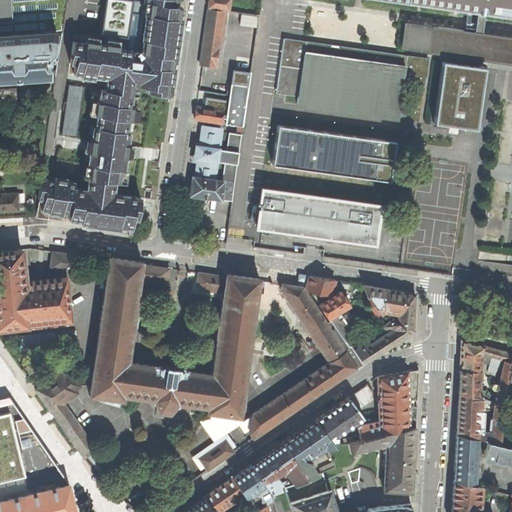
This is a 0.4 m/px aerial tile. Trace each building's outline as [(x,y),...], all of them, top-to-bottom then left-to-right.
[(0,0),(0,33),(13,33),(10,0),(0,0)] [(10,0),(13,33),(57,30),(60,30),(64,0),(10,0)] [(100,89),(88,177),(114,181),(119,181),(121,169),(123,169),(125,155),(127,145),(129,131),(127,131),(133,81),(138,82),(138,85),(147,86),(147,91),(168,94),(173,62),(180,6),(174,5),(175,0),(143,0),(143,1),(140,1),(135,0),(104,0),(103,9),(110,10),(103,53),(96,52),(97,44),(72,41),(69,62),(74,63),(73,73),(107,78),(105,90),(100,89)] [(231,0),(209,0),(209,9),(225,11),(230,12),(231,0)] [(511,0),(393,0),(477,12),(484,13),(511,16),(511,0)] [(103,9),(97,44),(96,52),(103,53),(110,10),(103,9)] [(217,67),(225,11),(209,9),(200,65),(217,67)] [(482,32),(484,13),(477,12),(474,31),(482,32)] [(241,14),(239,25),(256,27),(257,16),(241,14)] [(400,49),(429,53),(432,25),(403,21),(400,49)] [(511,36),(482,32),(474,31),(432,25),(429,53),(511,64),(511,36)] [(0,33),(0,81),(51,79),(49,57),(54,53),(57,32),(57,30),(13,33),(0,33)] [(425,83),(429,59),(284,38),(276,93),(298,96),(297,105),(397,120),(403,80),(425,83)] [(461,64),(442,61),(439,79),(433,122),(476,128),(485,67),(461,65),(461,64)] [(251,72),(233,70),(228,100),(206,97),(204,108),(197,107),(196,112),(195,119),(242,126),(251,72)] [(68,85),(61,135),(76,137),(83,87),(68,85)] [(242,134),(229,132),(227,150),(225,162),(222,180),(214,179),(216,161),(218,149),(221,129),(203,126),(201,143),(198,142),(198,145),(197,145),(196,152),(195,158),(196,158),(195,161),(198,161),(196,177),(192,176),(190,195),(232,200),(242,134)] [(394,142),(278,126),(273,163),(389,179),(394,142)] [(140,146),(127,145),(125,155),(139,157),(140,151),(140,146)] [(227,150),(218,149),(216,161),(225,162),(227,150)] [(113,193),(114,181),(88,177),(86,189),(73,187),(74,181),(42,177),(42,178),(41,178),(39,197),(39,198),(50,200),(49,210),(69,213),(69,218),(99,223),(132,227),(133,218),(138,218),(141,197),(113,193)] [(381,203),(260,186),(254,228),(376,245),(381,203)] [(0,192),(0,211),(20,210),(19,192),(0,192)] [(0,251),(0,329),(70,322),(66,277),(67,271),(75,272),(77,255),(52,251),(50,269),(57,270),(55,279),(26,282),(25,278),(22,249),(0,251)] [(142,262),(109,257),(109,259),(89,395),(122,400),(123,395),(147,398),(147,399),(153,399),(153,401),(154,401),(158,410),(169,412),(176,404),(177,404),(177,403),(182,404),(182,403),(207,406),(206,411),(239,416),(259,280),(259,278),(226,273),(225,276),(224,276),(223,276),(201,273),(201,272),(198,272),(197,283),(200,284),(203,287),(205,290),(223,293),(219,318),(218,324),(216,336),(216,342),(212,374),(186,370),(186,369),(181,369),(181,368),(158,364),(158,365),(153,365),(128,362),(132,330),(133,330),(134,325),(136,312),(135,312),(136,307),(136,306),(139,281),(158,284),(160,281),(164,279),(168,279),(169,268),(154,266),(142,264),(142,262)] [(309,275),(305,289),(330,294),(335,280),(322,277),(309,275)] [(303,287),(281,284),(280,290),(287,299),(328,361),(252,414),(249,432),(253,438),(282,418),(329,386),(356,367),(326,322),(310,298),(308,294),(303,287)] [(384,288),(362,285),(366,296),(368,296),(382,316),(386,312),(396,314),(393,318),(409,333),(413,330),(414,313),(414,293),(395,290),(384,288)] [(319,305),(328,319),(349,305),(345,299),(340,291),(319,305)] [(349,307),(326,322),(356,367),(362,363),(350,345),(357,341),(345,322),(348,320),(346,318),(353,314),(349,307)] [(383,326),(357,341),(350,345),(362,363),(387,347),(409,333),(393,318),(383,326)] [(505,387),(505,386),(509,359),(510,352),(488,346),(460,339),(460,353),(459,379),(458,393),(481,398),(494,403),(503,404),(505,387)] [(356,427),(360,439),(382,433),(382,429),(409,426),(409,427),(414,427),(416,406),(408,405),(408,400),(416,400),(417,385),(418,369),(379,376),(377,377),(378,421),(360,425),(356,427)] [(68,436),(78,450),(90,441),(72,416),(73,416),(63,402),(78,392),(76,390),(81,387),(70,371),(64,375),(61,371),(35,389),(52,413),(68,436)] [(348,397),(357,409),(373,399),(372,392),(367,384),(348,397)] [(504,404),(503,404),(494,403),(481,398),(458,393),(457,414),(456,433),(478,438),(478,439),(486,441),(499,444),(503,413),(504,404)] [(0,398),(0,406),(13,403),(9,396),(0,398)] [(357,409),(348,397),(339,403),(315,420),(329,440),(362,418),(357,409)] [(198,417),(214,441),(226,432),(243,421),(239,416),(206,411),(198,417)] [(0,481),(25,476),(9,413),(0,415),(0,481)] [(499,444),(511,447),(511,440),(511,413),(503,413),(499,444)] [(18,433),(32,431),(23,419),(16,421),(18,433)] [(299,431),(281,443),(306,479),(316,475),(304,458),(323,444),(326,448),(333,446),(329,440),(315,420),(299,431)] [(383,490),(411,492),(412,467),(414,427),(409,427),(387,431),(386,434),(349,444),(351,453),(367,449),(386,444),(383,490)] [(200,469),(204,466),(198,457),(225,439),(232,449),(236,446),(226,432),(214,441),(192,457),(200,469)] [(477,440),(456,435),(454,456),(453,480),(474,485),(477,440)] [(204,466),(207,470),(233,451),(232,449),(225,439),(198,457),(204,466)] [(95,449),(90,441),(78,450),(84,458),(95,449)] [(499,444),(486,441),(483,457),(484,457),(483,459),(510,466),(510,468),(511,468),(511,446),(511,447),(499,444)] [(265,454),(250,464),(269,491),(282,487),(278,481),(276,483),(270,475),(274,472),(275,473),(276,474),(281,470),(282,469),(281,468),(285,465),(292,477),(290,478),(293,484),(306,479),(281,443),(265,454)] [(240,471),(232,477),(233,477),(245,497),(257,489),(262,501),(264,500),(266,505),(273,500),(269,491),(250,464),(240,471)] [(409,511),(410,503),(391,505),(366,508),(366,510),(357,511),(333,511),(333,509),(335,508),(332,499),(329,489),(327,490),(324,481),(322,473),(316,475),(306,479),(293,484),(284,487),(291,511),(409,511)] [(217,487),(203,497),(213,511),(218,511),(243,495),(232,477),(217,487)] [(474,485),(453,480),(451,505),(450,511),(478,511),(480,487),(474,485)] [(0,511),(75,511),(68,483),(0,500),(0,511)] [(194,503),(186,509),(187,511),(213,511),(203,497),(194,503)]
